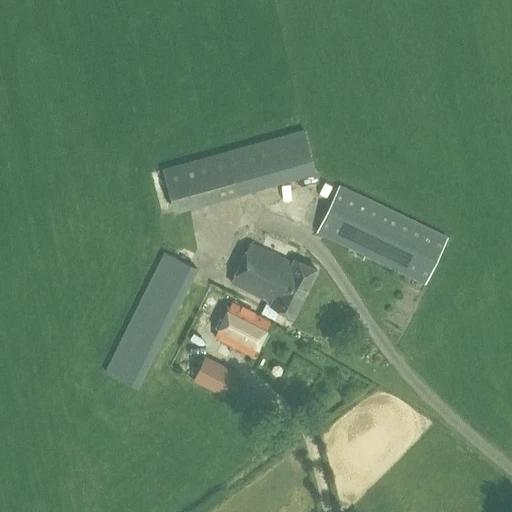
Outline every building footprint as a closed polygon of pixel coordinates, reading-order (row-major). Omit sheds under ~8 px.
[(165,176),(175,212),(316,173),(307,136),(305,128),(162,167),(165,176)] [(317,231),(424,283),(448,237),(340,185),(317,231)] [(275,186),(275,202),(300,202),(300,186),(275,186)] [(183,223),(188,238),(203,234),(198,219),(183,223)] [(270,305),(294,316),(316,270),(289,257),(288,260),(251,242),(231,283),(272,302),(270,305)] [(105,372),(140,389),(198,268),(165,252),(105,372)] [(216,337),(252,355),(269,321),(233,302),(216,337)] [(195,379),(224,394),(234,373),(205,359),(195,379)] [(147,404),(129,397),(119,423),(137,430),(147,404)]
